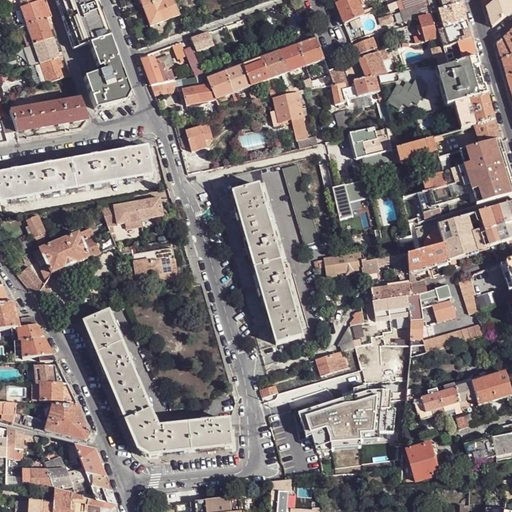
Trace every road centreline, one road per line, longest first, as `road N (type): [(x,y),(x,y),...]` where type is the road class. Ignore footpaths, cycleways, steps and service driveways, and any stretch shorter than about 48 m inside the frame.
road 1 (residential): [(150,122),(197,218),(246,386),(249,452),(245,469),(235,473),(123,486)]
road 2 (residential): [(0,259),(63,347),(108,449)]
road 3 (residential): [(280,1),(129,56)]
road 4 (residential): [(150,122),(0,152)]
